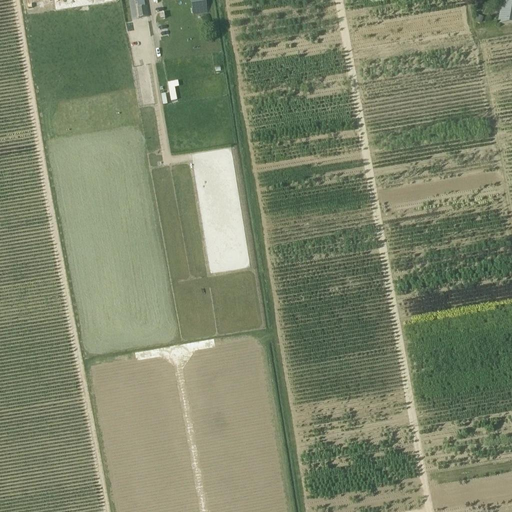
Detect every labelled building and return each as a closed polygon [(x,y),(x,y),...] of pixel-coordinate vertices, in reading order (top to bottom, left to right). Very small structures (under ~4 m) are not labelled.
[(146,0),(143,0),(145,8),(138,9),(139,18),(148,17),(146,0)] [(205,0),(190,0),(191,0),(192,9),(207,7),(205,0)] [(511,23),(511,0),(502,0),(498,25),(511,23)] [(477,16),(474,23),(480,26),(483,19),(477,16)] [(174,88),(178,87),(177,80),(166,83),(170,102),(177,100),(174,88)]
